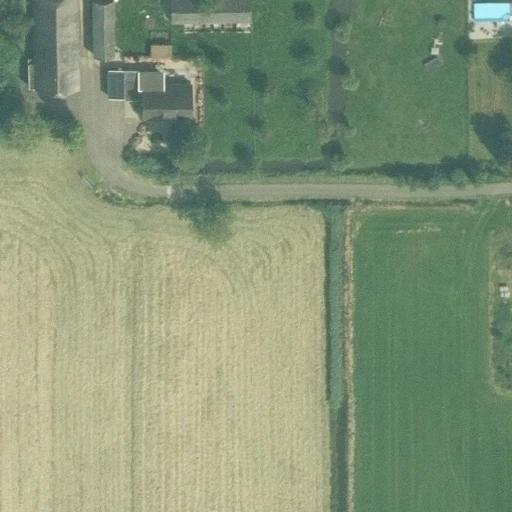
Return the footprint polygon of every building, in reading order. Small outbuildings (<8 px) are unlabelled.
[(25,12),(24,0),(11,0),(12,12),(25,12)] [(79,87),(77,0),(31,0),(33,62),(28,62),(27,62),(28,87),(33,87),(79,87)] [(91,0),(92,56),(114,56),(113,0),(91,0)] [(169,0),(170,24),(251,23),(249,0),(169,0)] [(150,57),(171,56),(171,44),(150,44),(150,57)] [(138,99),(138,69),(123,69),(123,99),(138,99)] [(191,117),(192,82),(140,82),(141,119),(174,119),(175,117),(191,117)]
